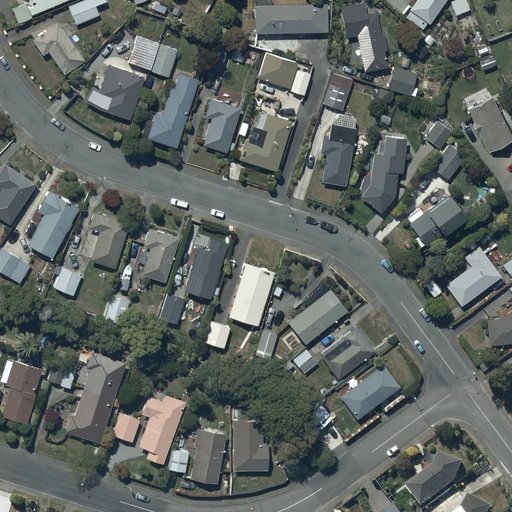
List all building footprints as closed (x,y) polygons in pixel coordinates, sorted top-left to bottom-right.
[(26,0),(11,6),(18,21),(32,15),(31,13),(62,0),(26,0)] [(78,0),(68,4),(75,23),(99,13),(95,3),(103,0),(78,0)] [(255,0),(256,3),(253,3),(254,31),(327,30),(327,24),(331,24),(331,12),(327,12),(327,2),(270,2),(269,0),(255,0)] [(386,64),(383,48),(386,47),(381,19),(378,20),(376,9),(371,10),(369,0),(363,0),(339,5),(344,35),(356,33),(363,69),(386,64)] [(412,0),(408,7),(410,9),(405,16),(422,28),(427,22),(428,22),(443,0),(412,0)] [(57,20),(31,38),(42,54),(48,50),(64,73),(85,58),(57,20)] [(178,48),(136,34),(128,60),(151,68),(150,69),(169,76),(178,48)] [(228,42),(213,38),(205,66),(219,70),(228,42)] [(287,43),(273,40),(271,49),(285,53),(287,43)] [(297,61),(265,51),(258,73),(257,72),(255,76),(289,86),(297,61)] [(482,68),(495,62),(491,53),(478,59),(482,68)] [(91,83),(83,98),(99,107),(130,117),(131,112),(135,113),(138,102),(135,101),(144,74),(107,62),(99,87),(91,83)] [(415,71),(393,64),(385,86),(408,94),(409,92),(414,94),(417,85),(411,83),(415,71)] [(295,68),(289,88),(303,93),(309,73),(295,68)] [(352,77),(332,70),(322,102),(341,108),(352,77)] [(155,110),(147,135),(176,145),(198,78),(178,71),(173,86),(170,85),(161,112),(155,110)] [(360,91),(347,99),(360,120),(373,112),(360,91)] [(511,137),(511,131),(493,93),(467,106),(474,119),(473,120),(478,130),(479,130),(489,149),(511,137)] [(240,106),(209,96),(203,114),(210,116),(208,122),(203,121),(198,136),(203,138),(202,143),(226,150),(227,147),(231,149),(242,114),(238,112),(240,106)] [(244,135),(237,156),(275,168),(277,162),(280,163),(292,123),(290,122),(291,119),(259,109),(255,125),(251,124),(247,136),(244,135)] [(430,114),(426,120),(432,125),(424,135),(438,146),(451,130),(430,114)] [(355,125),(329,121),(328,133),(322,132),(319,150),(325,151),(320,179),(345,183),(355,125)] [(380,211),(393,193),(396,169),(401,170),(406,135),(383,133),(382,151),(372,151),(369,175),(364,174),(359,191),(361,191),(359,195),(380,211)] [(443,143),(427,163),(447,178),(465,155),(448,142),(446,145),(443,143)] [(5,162),(0,169),(0,215),(10,222),(36,181),(5,162)] [(43,212),(40,218),(34,215),(31,220),(26,229),(32,233),(27,242),(51,255),(78,205),(69,200),(69,199),(65,196),(64,198),(57,194),(58,193),(48,188),(37,209),(43,212)] [(447,191),(408,221),(417,234),(413,237),(420,245),(424,243),(425,243),(464,214),(447,191)] [(129,221),(93,209),(88,226),(99,230),(89,258),(114,266),(129,221)] [(147,224),(133,219),(127,237),(142,241),(147,224)] [(180,235),(149,226),(143,244),(149,246),(141,273),(166,280),(180,235)] [(196,244),(183,288),(209,296),(226,241),(209,236),(206,247),(196,244)] [(447,280),(443,282),(460,304),(500,274),(477,243),(463,254),(469,263),(463,267),(462,266),(445,278),(447,280)] [(30,263),(1,246),(0,247),(0,269),(19,281),(30,263)] [(511,254),(501,263),(511,276),(511,254)] [(273,269),(243,260),(227,314),(257,323),(273,269)] [(82,273),(62,265),(54,285),(73,293),(82,273)] [(303,303),(283,319),(304,343),(346,309),(329,287),(327,289),(321,281),(299,298),(303,303)] [(185,297),(166,291),(158,316),(177,322),(185,297)] [(129,298),(111,292),(103,316),(122,322),(129,298)] [(499,316),(485,317),(487,343),(510,341),(511,342),(511,307),(511,308),(506,302),(498,309),(502,314),(499,316)] [(229,325),(209,319),(203,339),(222,345),(229,325)] [(355,324),(318,352),(337,377),(374,349),(355,324)] [(276,333),(260,328),(253,352),(268,357),(276,333)] [(306,347),(292,358),(302,372),(316,361),(306,347)] [(124,359),(91,349),(85,365),(89,366),(74,414),(70,413),(65,430),(99,440),(124,359)] [(41,366),(13,357),(12,359),(6,357),(0,376),(0,378),(6,380),(5,382),(9,384),(0,412),(26,421),(35,392),(33,391),(41,366)] [(76,367),(53,360),(47,377),(60,381),(59,383),(70,386),(76,367)] [(367,365),(337,388),(340,393),(338,394),(356,417),(399,385),(382,361),(370,370),(367,365)] [(185,399),(165,392),(163,399),(148,393),(141,412),(149,414),(138,443),(148,447),(145,455),(163,462),(185,399)] [(317,399),(299,414),(312,430),(331,416),(317,399)] [(245,406),(235,406),(235,416),(232,416),(232,468),(266,468),(266,440),(258,440),(258,417),(245,417),(245,406)] [(139,418),(118,410),(110,432),(131,440),(139,418)] [(225,430),(197,425),(193,444),(195,444),(190,476),(216,480),(225,430)] [(189,449),(171,447),(169,467),(186,470),(189,449)] [(433,465),(406,486),(421,507),(454,483),(463,462),(439,451),(436,456),(428,453),(424,462),(433,465)] [(461,508),(455,511),(488,511),(492,506),(469,494),(461,508)] [(399,511),(394,503),(380,511),(399,511)]
